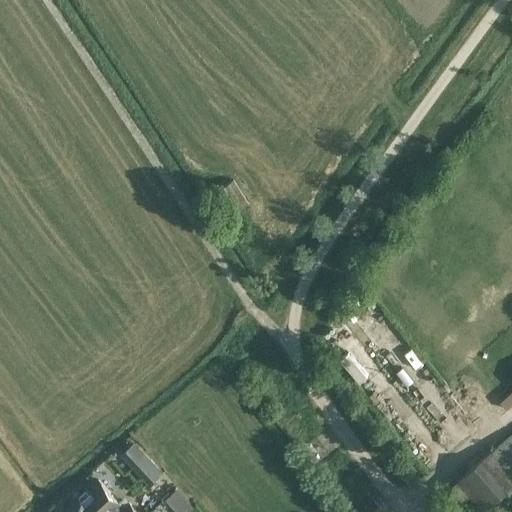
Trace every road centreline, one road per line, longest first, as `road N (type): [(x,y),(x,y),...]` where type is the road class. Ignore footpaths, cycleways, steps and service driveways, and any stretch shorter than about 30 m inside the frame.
road 1 (unclassified): [(403,511),(320,401),(289,343),(294,303),(325,242),(502,0)]
road 2 (track): [(289,343),(255,312),(45,0)]
